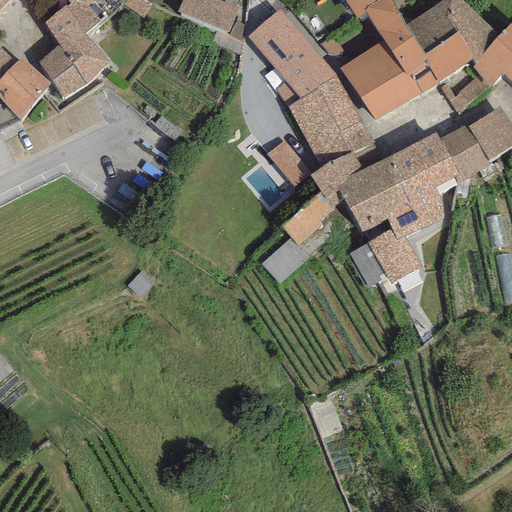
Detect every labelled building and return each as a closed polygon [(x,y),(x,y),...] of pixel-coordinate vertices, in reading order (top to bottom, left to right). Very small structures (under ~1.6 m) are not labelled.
[(0,0),(0,102),(23,75),(0,50),(0,25),(27,0),(0,0)] [(92,0),(65,0),(78,14),(92,0)] [(244,17),(201,0),(193,0),(185,21),(234,41),(244,17)] [(396,0),(348,0),(368,31),(379,21),(402,7),(396,0)] [(487,71),(511,46),(465,3),(419,30),(439,69),(473,48),(487,71)] [(383,134),(487,71),(473,48),(439,69),(402,7),(379,21),(397,50),(350,79),(383,134)] [(114,73),(73,17),(51,33),(67,57),(45,71),(69,110),(94,94),(114,73)] [(280,22),(261,38),(317,100),(339,88),(280,22)] [(511,84),(511,52),(486,81),(495,98),(511,84)] [(59,94),(29,69),(23,75),(0,102),(0,103),(30,129),(59,94)] [(482,75),(449,94),(461,117),(495,98),(486,81),(482,75)] [(289,115),(324,181),(377,152),(341,87),(339,88),(317,100),(289,115)] [(511,123),(508,117),(475,137),(493,171),(511,160),(511,123)] [(473,133),(449,145),(469,184),(493,171),(475,137),(473,133)] [(415,248),(456,227),(441,198),(469,184),(449,145),(445,137),(416,152),(418,157),(370,179),(356,187),(359,193),(351,196),(347,199),(358,214),(370,245),(396,233),(400,241),(406,252),(415,248)] [(264,158),(292,190),(311,173),(284,141),(264,158)] [(356,187),(370,179),(361,163),(340,175),(337,178),(351,196),(359,193),(356,187)] [(337,178),(324,187),(338,206),(293,238),(306,256),(334,236),(332,232),(358,214),(347,199),(351,196),(337,178)] [(406,252),(400,241),(378,252),(401,296),(432,280),(415,248),(406,252)] [(0,356),(0,355),(0,383),(13,374),(0,356)]
